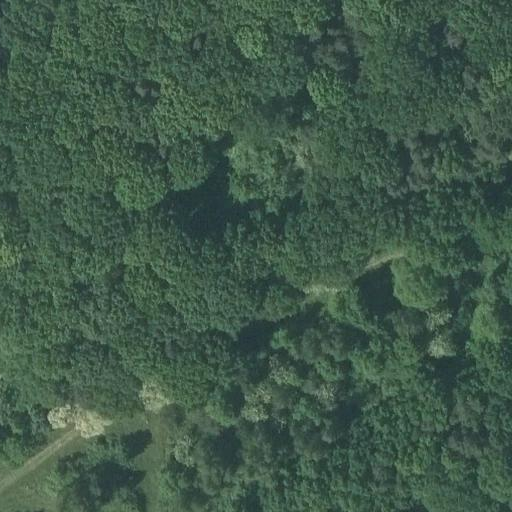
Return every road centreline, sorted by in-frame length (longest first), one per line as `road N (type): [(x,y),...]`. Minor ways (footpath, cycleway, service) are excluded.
road 1 (track): [(377,238),(0,489)]
road 2 (track): [(344,260),(511,247)]
road 3 (track): [(511,153),(377,238)]
